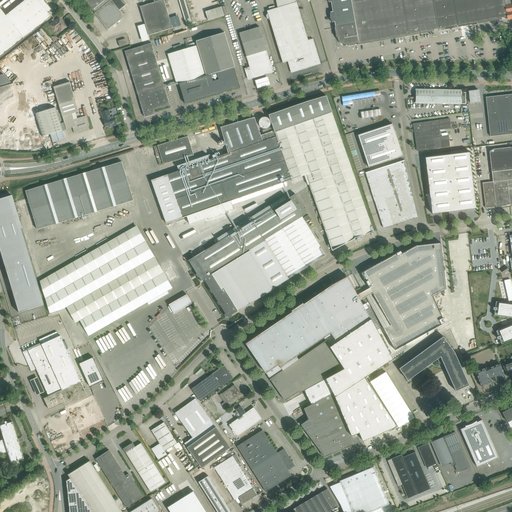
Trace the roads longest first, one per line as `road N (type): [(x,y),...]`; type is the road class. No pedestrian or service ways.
road 1 (unclassified): [(224,338),(356,254),(425,230)]
road 2 (unclassified): [(54,468),(144,412),(224,338)]
road 3 (secondary): [(337,80),(135,140)]
road 4 (unclassified): [(321,474),(511,389)]
road 5 (unclassified): [(332,59),(511,26)]
road 6 (unknown): [(424,416),(395,369),(429,339),(450,339),(473,392)]
road 7 (unclassified): [(321,474),(224,338)]
road 8 (unclassified): [(135,140),(104,53),(62,0)]
road 9 (unclassified): [(425,230),(398,73)]
road 10 (unknown): [(376,450),(397,497),(411,500),(435,488),(411,435)]
road 11 (unclassified): [(54,468),(1,338)]
road 12 (unknown): [(189,282),(142,311),(150,343),(120,371)]
